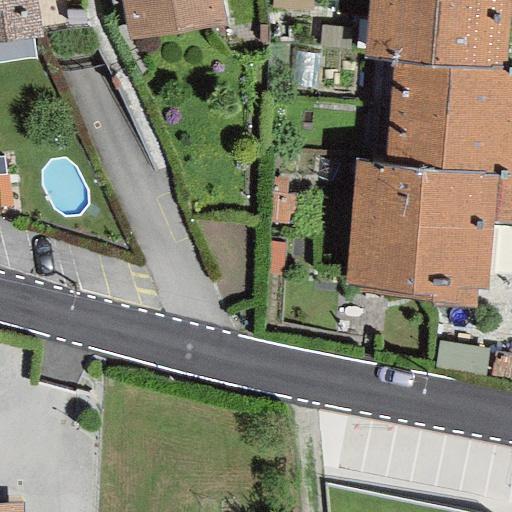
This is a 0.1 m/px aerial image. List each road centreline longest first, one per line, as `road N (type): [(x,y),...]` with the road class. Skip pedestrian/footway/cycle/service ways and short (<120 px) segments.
road 1 (unclassified): [(511,437),(240,381),(0,319)]
road 2 (unknown): [(240,381),(167,214),(98,3)]
